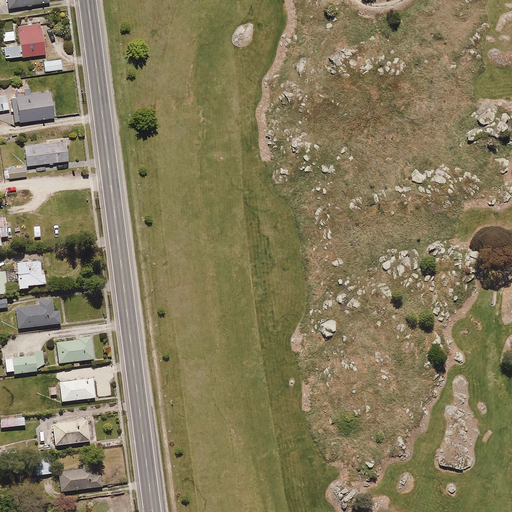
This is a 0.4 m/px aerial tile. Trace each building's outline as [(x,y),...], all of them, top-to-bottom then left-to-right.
[(9,21),(13,53),(38,49),(32,17),(9,21)] [(34,63),(34,78),(48,77),(48,74),(61,74),(60,62),(34,63)] [(42,87),(7,92),(10,119),(46,114),(42,87)] [(54,138),(16,142),(19,163),(58,158),(54,138)] [(24,169),(24,166),(6,167),(7,181),(25,180),(24,169)] [(41,226),(32,226),(32,241),(40,241),(41,226)] [(32,255),(6,259),(10,286),(21,286),(21,283),(36,281),(32,255)] [(29,301),(5,304),(7,326),(51,319),(50,308),(45,308),(43,296),(29,298),(29,301)] [(81,331),(45,335),(48,361),(85,358),(81,331)] [(33,360),(4,362),(5,378),(34,376),(33,360)] [(86,375),(51,378),(52,399),(87,396),(86,375)] [(81,414),(42,420),(46,444),(84,438),(81,414)] [(0,418),(0,429),(24,429),(24,417),(0,418)] [(83,464),(49,468),(51,489),(94,484),(92,471),(84,473),(83,464)]
